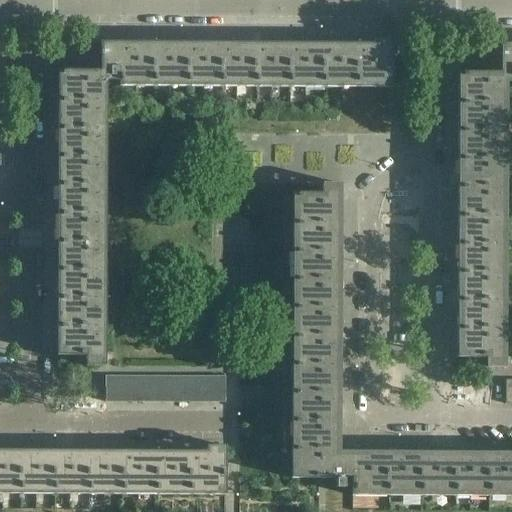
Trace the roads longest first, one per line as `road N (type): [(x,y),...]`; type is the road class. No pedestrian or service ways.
road 1 (residential): [(427,9),(27,5)]
road 2 (residential): [(428,142),(368,197),(368,417),(428,417)]
road 3 (residential): [(428,417),(428,142)]
road 4 (residential): [(27,421),(26,170)]
road 5 (residential): [(222,421),(27,421)]
road 6 (residential): [(26,170),(27,5)]
road 7 (residential): [(428,142),(427,9)]
